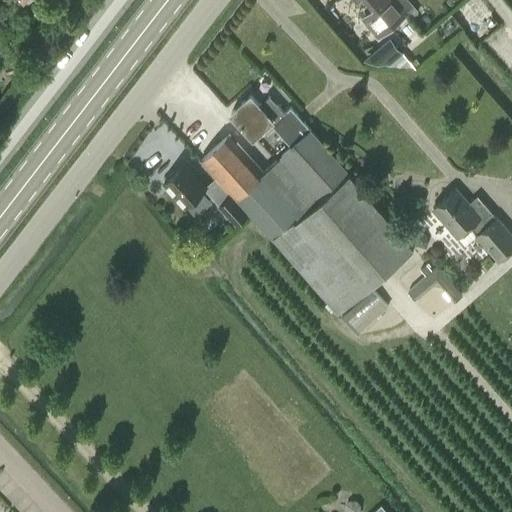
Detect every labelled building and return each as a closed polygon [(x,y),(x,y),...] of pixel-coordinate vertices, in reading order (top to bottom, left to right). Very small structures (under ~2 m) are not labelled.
[(368,0),(375,8),(364,17),(379,35),(392,24),(406,12),(396,0),(368,0)] [(396,0),(406,12),(412,7),(406,0),(396,0)] [(379,51),(367,60),(367,61),(389,63),(401,52),(391,40),(379,51)] [(250,94),(230,112),(252,136),(262,128),(267,133),(273,127),(290,146),(310,129),(290,107),(284,113),(268,95),(258,104),(250,94)] [(229,134),(201,159),(251,216),(272,238),(273,237),(338,312),(412,246),(310,129),(290,146),(262,171),(229,134)] [(165,180),(164,181),(186,205),(205,187),(183,164),(174,172),(171,172),(166,177),(165,180)] [(465,244),(476,234),(498,259),(511,246),(511,234),(483,202),(474,210),(454,188),(432,207),(456,236),(457,235),(465,244)] [(231,196),(220,206),(236,224),(247,214),(231,196)] [(418,232),(414,244),(426,248),(428,241),(425,234),(418,232)] [(426,264),(420,269),(425,275),(431,269),(426,264)] [(453,300),(461,294),(436,265),(431,269),(425,275),(408,290),(414,298),(435,279),(453,300)] [(372,288),(341,316),(357,334),(389,306),(372,288)]
